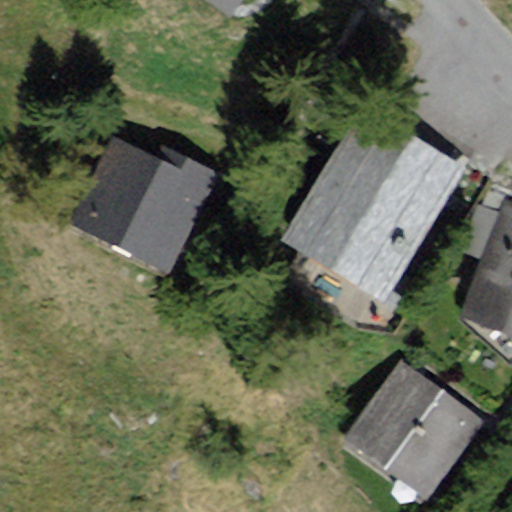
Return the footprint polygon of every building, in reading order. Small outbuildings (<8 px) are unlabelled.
[(159,0),(199,25),(214,0),(159,0)] [(418,183),(321,113),(225,245),(322,315),(418,183)] [(136,168),(92,143),(44,231),(147,283),(201,182),(144,152),(136,168)] [(511,358),(511,216),(484,204),(430,321),(511,358)] [(393,506),(460,429),(382,363),(316,441),(393,506)]
